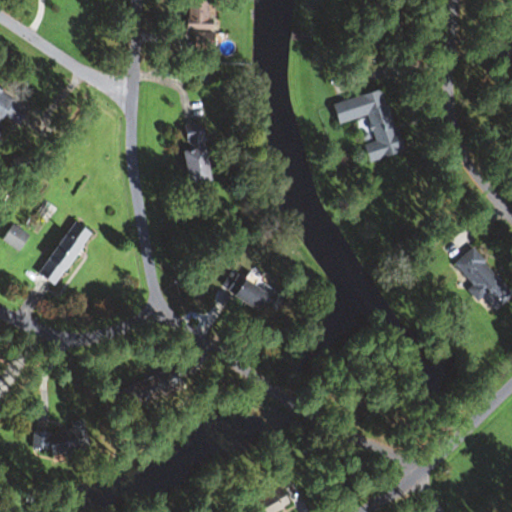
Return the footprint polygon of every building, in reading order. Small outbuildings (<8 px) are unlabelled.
[(178,32),(191,32),(190,52),(208,52),(209,33),(202,33),(203,3),(178,2),(178,32)] [(303,41),(303,31),(288,30),(288,40),(303,41)] [(327,104),(332,125),(363,117),(370,142),(358,145),(363,163),(397,155),(380,90),(327,104)] [(13,126),(24,111),(0,94),(0,123),(3,119),(13,126)] [(181,186),(205,182),(195,123),(178,126),(182,151),(175,152),(181,186)] [(84,233),(67,221),(32,276),(49,287),(84,233)] [(25,233),(5,226),(0,240),(0,243),(18,251),(25,233)] [(472,303),(479,297),(490,311),(509,296),(470,247),(450,263),(469,287),(463,291),(472,303)] [(281,298),(249,269),(227,293),(250,315),(259,305),(267,312),(281,298)] [(112,391),(120,412),(179,390),(171,368),(112,391)] [(67,433),(28,433),(28,452),(45,452),(45,457),(84,457),(84,421),(67,421),(67,433)] [(272,511),(286,505),(277,488),(240,506),(243,511),(272,511)]
